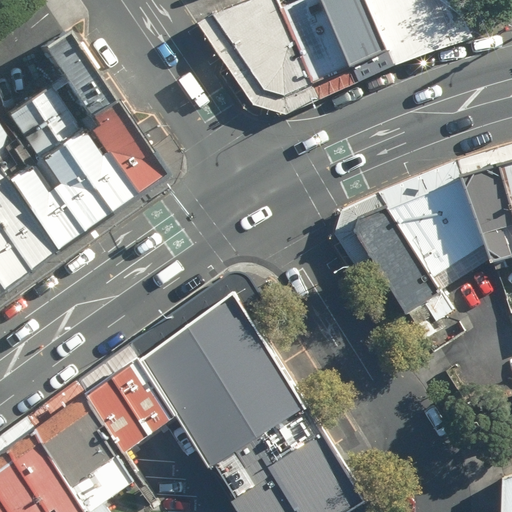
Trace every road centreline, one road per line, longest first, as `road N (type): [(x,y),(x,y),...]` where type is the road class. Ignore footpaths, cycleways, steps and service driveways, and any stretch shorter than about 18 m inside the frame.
road 1 (residential): [(259,200),(388,401),(422,467),(433,511)]
road 2 (primary): [(259,200),(0,374)]
road 3 (primary): [(511,86),(353,147),(259,200)]
road 4 (secondary): [(259,200),(122,0)]
